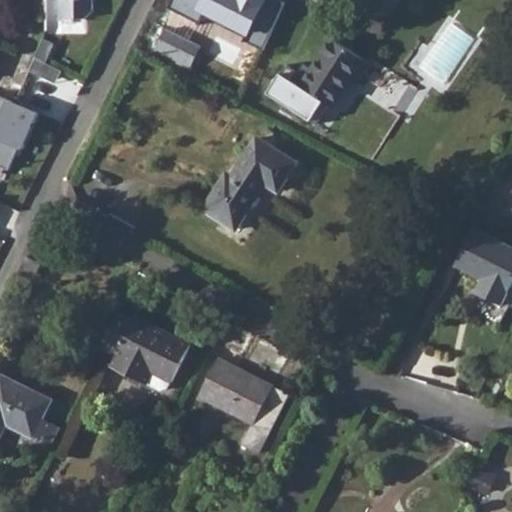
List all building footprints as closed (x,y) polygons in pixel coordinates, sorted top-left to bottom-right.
[(61,0),(62,19),(87,19),(93,11),(92,0),(61,0)] [(177,0),(202,12),(260,44),(273,21),(286,0),(285,0),(177,0)] [(165,14),(145,50),(198,76),(216,39),(165,14)] [(364,87),(389,38),(354,18),(343,39),(339,35),(324,66),(317,61),(305,84),(322,94),(345,107),(358,83),(364,87)] [(63,71),(35,57),(29,70),(57,84),(63,71)] [(265,93),(309,118),(322,94),(305,84),(276,69),(265,93)] [(39,113),(0,96),(0,166),(9,170),(19,147),(24,149),(39,113)] [(288,188),(305,160),(263,136),(240,174),(232,171),(211,209),(245,227),(273,181),(288,188)] [(511,246),(486,234),(468,272),(495,285),(488,298),(511,309),(511,246)] [(42,264),(27,256),(18,272),(33,280),(42,264)] [(133,320),(119,313),(102,346),(118,354),(111,366),(147,384),(162,391),(169,389),(172,381),(173,382),(192,345),(134,317),(133,320)] [(260,453),(289,394),(219,359),(200,396),(254,423),(243,445),(260,453)] [(35,436),(46,441),(55,424),(44,419),(47,412),(53,400),(1,374),(0,376),(0,440),(7,425),(34,438),(35,436)] [(64,405),(53,400),(47,412),(58,417),(64,405)] [(61,428),(55,424),(46,441),(53,445),(61,428)] [(495,474),(480,468),(473,486),(487,492),(495,474)]
